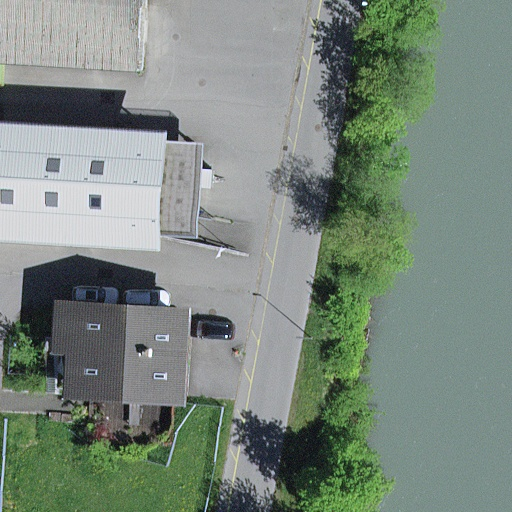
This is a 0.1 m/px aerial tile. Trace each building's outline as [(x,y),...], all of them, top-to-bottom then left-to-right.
[(0,0),(0,62),(143,72),(147,0),(0,0)] [(0,227),(132,236),(137,141),(0,132),(0,227)] [(132,236),(198,240),(203,146),(137,141),(132,236)] [(93,342),(90,393),(177,399),(182,318),(66,310),(64,340),(93,342)] [(79,393),(90,393),(93,342),(64,340),(63,353),(81,354),(79,393)]
